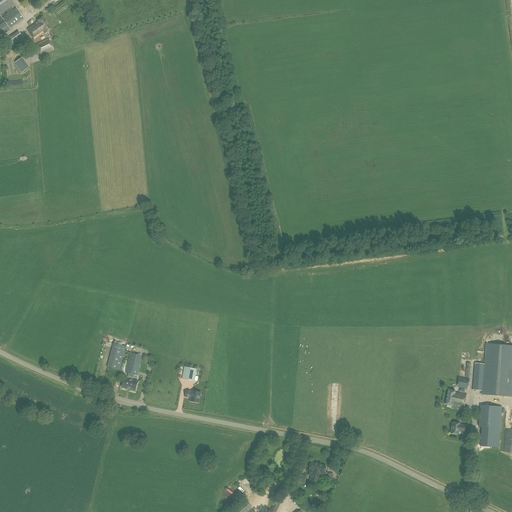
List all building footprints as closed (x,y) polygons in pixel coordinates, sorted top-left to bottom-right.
[(0,0),(0,36),(10,30),(9,29),(24,18),(16,8),(13,10),(11,7),(14,5),(10,0),(0,0)] [(38,21),(27,29),(34,39),(44,32),(45,34),(52,28),(43,16),(37,21),(38,21)] [(19,31),(6,40),(11,47),(23,38),(19,31)] [(41,56),(54,50),(49,38),(36,44),(41,56)] [(511,390),(511,345),(487,343),(483,394),(511,396),(511,390)] [(113,344),(107,367),(120,370),(126,347),(113,344)] [(136,390),(138,381),(133,380),(134,374),(138,375),(143,356),(131,353),(128,367),(126,367),(125,372),(129,373),(127,379),(124,378),(122,387),(136,390)] [(485,364),(475,363),(472,390),(483,391),(485,364)] [(194,381),(197,369),(185,367),(182,379),(194,381)] [(470,379),(459,377),(457,387),(468,390),(470,379)] [(190,401),(199,403),(201,392),(192,391),(192,392),(186,390),(185,397),(191,398),(190,401)] [(446,404),(452,406),(453,405),(464,407),(467,395),(455,392),(456,391),(449,390),(446,404)] [(502,407),(481,405),(478,446),(499,448),(502,407)] [(465,426),(460,425),(460,424),(453,422),(451,433),(458,434),(459,431),(464,432),(465,426)] [(324,474),(326,466),(319,464),(319,463),(311,461),(309,470),(312,471),(310,481),(318,483),(321,473),(324,474)] [(271,511),(273,511),(276,511),(280,503),(275,501),(271,511)]
